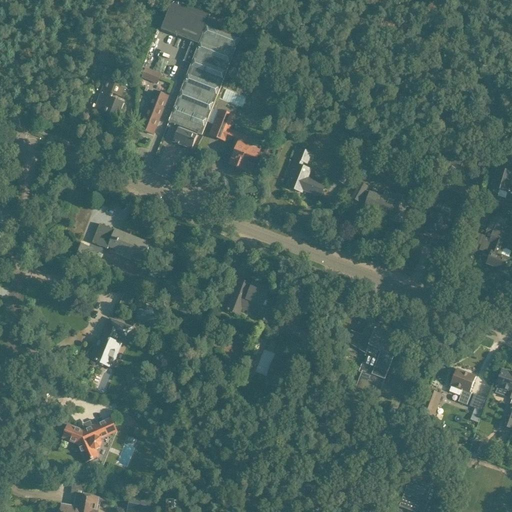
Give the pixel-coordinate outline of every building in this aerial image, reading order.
[(184,60),(192,63),(209,20),(210,15),(173,0),(162,28),(192,41),(184,60)] [(209,20),(192,63),(169,122),(180,127),(179,129),(178,128),(173,143),(191,149),(197,133),(202,136),(206,126),(242,33),(209,20)] [(97,61),(111,67),(115,58),(101,51),(97,61)] [(233,57),(231,64),(238,67),(240,60),(233,57)] [(162,76),(145,71),(142,80),(158,85),(160,80),(162,76)] [(106,83),(98,103),(94,112),(117,121),(124,104),(112,100),(114,93),(122,97),(125,91),(106,83)] [(143,120),(140,119),(136,128),(153,135),(157,126),(168,98),(154,92),(143,120)] [(228,164),(245,171),(251,173),(253,167),(257,158),(259,152),(243,146),(246,138),(228,131),(234,117),(220,111),(210,136),(224,141),(225,139),(229,141),(228,144),(225,154),(233,157),(230,164),(229,163),(228,164)] [(361,165),(375,172),(383,156),(380,154),(383,149),(381,148),(383,145),(375,140),(361,165)] [(294,163),(291,162),(285,177),(291,180),(288,187),(301,193),(302,190),(320,197),(325,186),(308,179),(312,170),(303,166),(304,163),(308,165),(312,154),(297,147),(292,159),(295,160),(294,163)] [(352,156),(359,161),(365,152),(358,148),(352,156)] [(483,159),(479,166),(483,168),(484,169),(488,162),(485,160),(483,159)] [(356,169),(343,162),(333,178),(346,185),(356,169)] [(511,174),(505,172),(498,170),(495,179),(493,179),(489,191),(498,194),(499,191),(507,193),(510,185),(511,186),(511,185),(511,174)] [(463,189),(472,199),(478,193),(469,183),(463,189)] [(360,184),(356,191),(352,198),(359,202),(363,195),(368,198),(366,205),(391,214),(389,220),(400,224),(403,215),(406,207),(409,208),(411,201),(385,191),(383,198),(370,193),(365,191),(367,187),(360,184)] [(425,228),(426,228),(426,229),(426,230),(426,231),(426,232),(427,232),(427,233),(428,234),(429,234),(430,234),(431,234),(432,234),(433,233),(434,232),(440,236),(445,228),(451,231),(458,220),(435,208),(430,217),(428,216),(425,222),(427,223),(425,228)] [(481,245),(479,251),(484,252),(485,250),(491,252),(485,267),(489,268),(490,266),(505,271),(509,260),(509,259),(500,256),(503,249),(504,249),(509,236),(494,230),(497,225),(490,222),(485,236),(481,245)] [(111,229),(100,225),(92,244),(108,250),(109,246),(134,255),(132,259),(143,263),(150,244),(115,230),(114,231),(111,230),(111,229)] [(480,234),(476,243),(477,244),(481,245),(485,236),(480,234)] [(92,249),(81,245),(76,258),(89,263),(93,254),(91,253),(92,249)] [(471,274),(469,280),(476,282),(478,276),(471,274)] [(234,292),(232,298),(227,311),(239,316),(242,309),(257,315),(256,318),(280,327),(278,332),(298,340),(302,328),(271,316),(274,310),(263,306),(269,290),(253,284),(248,297),(234,292)] [(119,305),(131,309),(134,297),(123,294),(119,305)] [(136,311),(139,323),(155,319),(152,307),(136,311)] [(92,360),(101,364),(109,367),(118,344),(115,342),(117,336),(127,339),(131,328),(110,320),(103,338),(101,337),(92,360)] [(356,332),(352,342),(367,352),(369,345),(382,350),(378,360),(372,375),(362,371),(355,390),(377,399),(395,353),(397,348),(389,345),(393,337),(365,326),(362,335),(356,332)] [(270,379),(276,381),(285,357),(279,355),(277,361),(273,360),(269,371),(272,372),(270,379)] [(459,402),(467,405),(472,393),(470,392),(473,385),(476,377),(456,369),(450,385),(463,390),(459,402)] [(503,370),(499,380),(498,380),(497,383),(498,384),(497,386),(510,391),(508,398),(511,398),(511,372),(511,373),(503,370)] [(327,378),(324,386),(331,388),(334,381),(327,378)] [(135,383),(128,390),(136,397),(143,390),(135,383)] [(439,393),(430,390),(421,414),(431,417),(431,416),(434,417),(442,395),(439,394),(439,393)] [(503,426),(511,429),(511,427),(511,405),(510,405),(503,426)] [(475,410),(471,420),(479,424),(482,412),(475,410)] [(117,433),(115,428),(111,419),(83,431),(68,425),(63,439),(78,445),(86,463),(100,457),(97,451),(101,449),(103,444),(101,440),(117,433)] [(472,451),(480,455),(484,447),(476,443),(472,451)] [(453,455),(464,456),(464,445),(453,445),(453,455)] [(406,510),(411,511),(424,511),(428,502),(426,501),(431,487),(409,479),(404,494),(411,497),(407,510),(406,510)] [(62,506),(61,511),(96,511),(95,511),(97,499),(81,496),(79,509),(72,507),(62,506)] [(130,500),(128,511),(149,511),(151,504),(130,500)]
